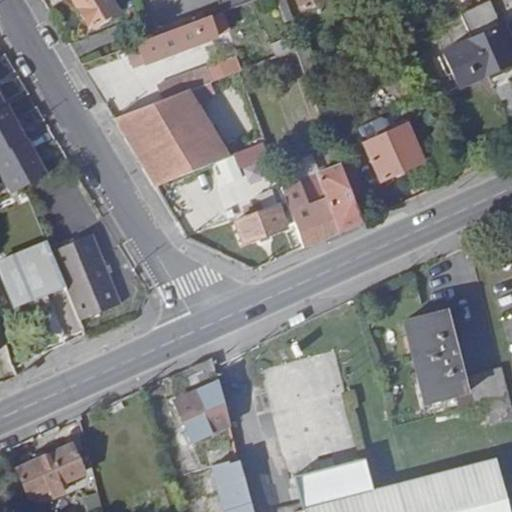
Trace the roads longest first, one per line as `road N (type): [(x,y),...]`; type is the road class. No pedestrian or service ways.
road 1 (unclassified): [(200,329),(6,0)]
road 2 (secondary): [(200,329),(511,185)]
road 3 (secondary): [(0,418),(200,329)]
